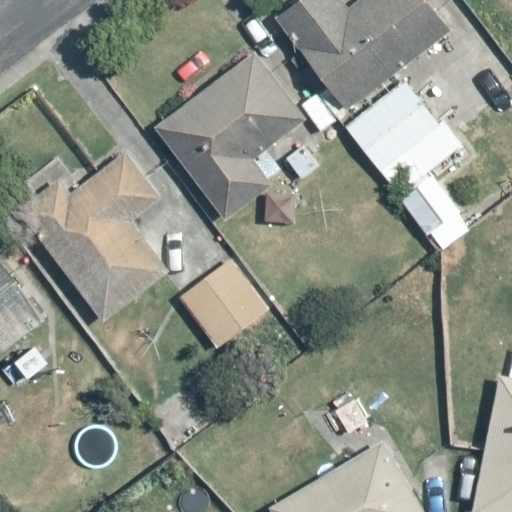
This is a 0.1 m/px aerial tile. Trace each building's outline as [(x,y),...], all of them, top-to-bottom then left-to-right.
[(341,0),(298,0),(275,17),(345,110),(452,31),(429,0),(361,0),(349,10),(341,0)] [(255,53),(155,128),(224,220),(271,184),(253,160),(305,121),(255,53)] [(18,209),(104,322),(170,273),(130,220),(159,198),(123,151),(68,192),(58,179),(18,209)] [(268,307),(230,256),(180,293),(218,344),(268,307)] [(0,359),(47,324),(0,262),(0,359)] [(511,511),(511,375),(498,373),(470,511),(511,511)] [(425,511),(385,441),(269,507),(271,511),(425,511)]
